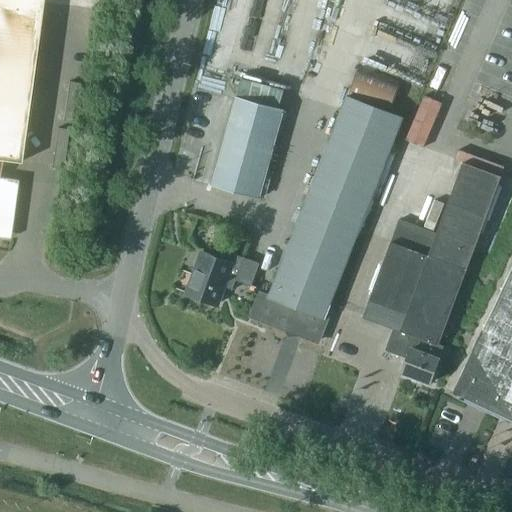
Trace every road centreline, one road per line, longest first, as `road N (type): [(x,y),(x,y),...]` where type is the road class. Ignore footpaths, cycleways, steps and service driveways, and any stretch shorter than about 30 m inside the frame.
road 1 (unclassified): [(511,506),(212,398),(164,367),(117,314)]
road 2 (tertiary): [(117,314),(190,0)]
road 3 (primary): [(342,499),(94,401)]
road 4 (primary): [(87,427),(211,471),(342,499)]
